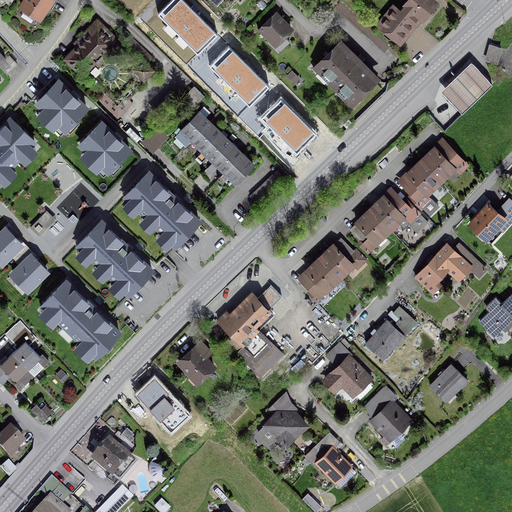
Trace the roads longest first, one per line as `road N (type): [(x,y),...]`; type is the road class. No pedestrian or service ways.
road 1 (primary): [(53,449),(155,336),(505,0)]
road 2 (residential): [(511,162),(366,321)]
road 3 (residential): [(358,511),(511,388)]
